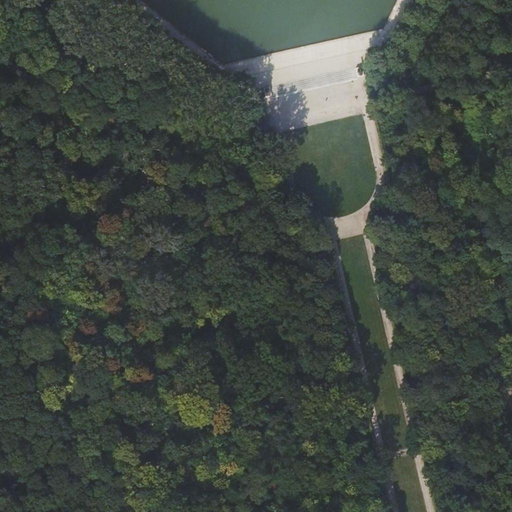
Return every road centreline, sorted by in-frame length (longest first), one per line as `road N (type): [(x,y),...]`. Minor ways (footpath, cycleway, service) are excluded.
road 1 (track): [(0,183),(511,70)]
road 2 (track): [(406,0),(387,36),(219,75),(127,0)]
road 3 (track): [(429,511),(359,212)]
road 4 (track): [(324,220),(390,511)]
road 5 (track): [(276,121),(297,202),(324,220),(346,221),(377,189),(363,102)]
